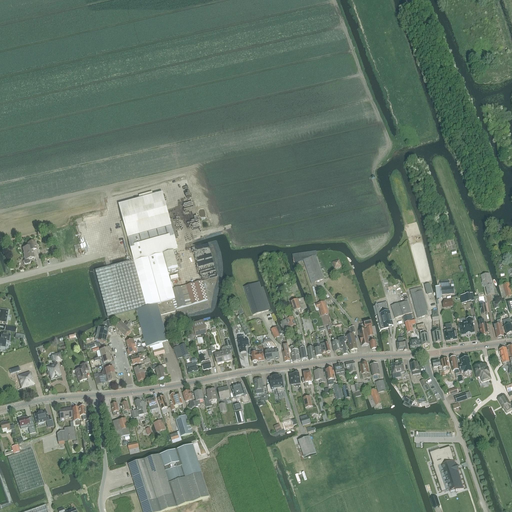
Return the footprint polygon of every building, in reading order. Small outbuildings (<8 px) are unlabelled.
[(162,193),(119,205),(123,221),(121,222),(130,257),(131,261),(134,260),(134,262),(163,254),(174,251),(178,250),(162,193)] [(24,261),(24,264),(26,264),(29,264),(29,263),(29,260),(29,259),(34,258),(32,250),(37,249),(34,241),(28,243),(29,247),(23,248),(25,255),(24,255),(25,260),(24,260),(24,261)] [(84,243),(73,246),(74,252),(86,249),(84,243)] [(174,251),(163,254),(168,270),(178,267),(174,251)] [(163,254),(134,262),(146,307),(147,307),(157,305),(172,300),(175,300),(173,289),(168,270),(163,254)] [(316,256),(307,259),(303,260),(311,284),(324,280),(316,256)] [(131,261),(95,271),(108,317),(136,310),(147,307),(146,307),(134,262),(134,260),(131,261)] [(84,278),(84,277),(84,276),(83,275),(83,274),(82,273),(81,272),(80,272),(78,271),(76,271),(75,272),(74,273),(73,274),(72,275),(72,276),(72,277),(72,278),(72,279),(72,280),(73,281),(74,282),(75,283),(76,283),(77,283),(79,283),(81,283),(82,282),(83,281),(83,280),(84,278)] [(486,287),(488,296),(494,294),(493,285),(492,286),(490,274),(481,276),(483,287),(486,287)] [(175,300),(172,300),(175,310),(207,300),(202,281),(173,289),(175,300)] [(449,281),(440,282),(442,295),(455,294),(454,287),(449,288),(449,281)] [(244,287),(253,316),(268,311),(259,282),(244,287)] [(509,283),(503,285),(506,297),(511,296),(509,283)] [(423,291),(411,294),(418,318),(428,316),(426,310),(428,310),(423,291)] [(472,302),(470,294),(464,295),(466,303),(472,302)] [(451,299),(442,299),(442,307),(453,307),(453,302),(451,302),(451,299)] [(172,300),(157,305),(160,315),(175,311),(175,310),(172,300)] [(294,312),(301,309),(298,300),(291,302),(294,312)] [(395,319),(403,316),(413,313),(409,301),(399,304),(391,306),(395,319)] [(319,308),(320,312),(321,316),(329,314),(327,309),(325,302),(320,303),(321,307),(319,308)] [(387,302),(380,304),(382,314),(389,312),(387,302)] [(147,307),(136,310),(146,347),(161,343),(167,341),(160,315),(157,305),(147,307)] [(390,312),(377,315),(381,330),(393,327),(390,312)] [(250,333),(241,315),(237,317),(246,336),(250,333)] [(293,317),(286,320),(289,328),(296,326),(293,317)] [(312,333),(306,317),(302,319),(304,325),(303,325),(306,335),(312,333)] [(468,319),(469,323),(467,323),(460,325),(462,335),(462,336),(463,336),(467,335),(470,334),(474,333),(475,333),(474,329),(472,322),(473,322),(473,318),(468,319)] [(511,328),(509,319),(503,321),(507,335),(511,333),(511,328)] [(482,321),(479,322),(480,327),(482,336),(484,336),(485,336),(486,335),(487,335),(487,334),(490,333),(488,325),(486,325),(485,320),(482,321)] [(501,337),(504,336),(500,321),(497,321),(498,325),(494,326),(497,338),(498,338),(501,338),(501,337)] [(116,328),(120,333),(129,324),(127,323),(124,325),(121,322),(116,328)] [(129,324),(120,333),(125,337),(131,332),(128,329),(130,326),(129,324)] [(205,326),(194,329),(196,336),(207,333),(205,326)] [(279,326),(271,330),(275,339),(280,336),(280,335),(282,334),(281,331),(279,326)] [(446,341),(446,342),(457,340),(455,330),(451,331),(451,327),(446,328),(446,332),(444,332),(446,341)] [(96,332),(96,334),(107,336),(109,330),(101,328),(100,332),(96,332)] [(433,333),(434,344),(442,343),(440,332),(439,329),(436,330),(436,333),(433,333)] [(360,338),(361,344),(362,344),(362,346),(365,346),(366,346),(368,346),(368,345),(369,345),(366,330),(366,331),(360,332),(359,331),(359,332),(360,338)] [(428,346),(429,345),(428,334),(424,335),(424,332),(420,332),(421,335),(422,346),(426,345),(426,346),(427,346),(428,346)] [(0,346),(6,348),(6,341),(9,342),(10,335),(1,334),(1,338),(0,337),(0,346)] [(107,336),(96,334),(95,336),(99,337),(98,341),(106,343),(107,336)] [(345,337),(346,341),(348,340),(350,351),(357,349),(354,334),(347,336),(347,337),(345,337)] [(244,336),(238,337),(238,340),(241,354),(246,353),(245,347),(250,347),(249,339),(245,340),(245,339),(244,336)] [(333,342),(332,343),(334,352),(341,351),(339,341),(336,342),(335,338),(332,339),(333,342)] [(345,343),(346,343),(345,338),(339,340),(343,355),(348,354),(345,343)] [(397,343),(398,351),(404,350),(404,351),(408,351),(406,342),(403,342),(402,338),(398,339),(398,343),(397,343)] [(126,342),(128,348),(136,346),(142,344),(141,343),(137,344),(137,343),(135,343),(134,340),(126,342)] [(410,342),(411,351),(421,349),(421,341),(410,342)] [(142,344),(136,346),(128,348),(129,350),(127,350),(129,356),(133,354),(132,353),(137,352),(136,349),(138,348),(138,347),(142,346),(142,344)] [(180,346),(183,357),(189,355),(185,344),(180,346)] [(329,344),(321,346),(321,348),(323,354),(326,353),(327,353),(328,353),(329,353),(330,352),(331,352),(329,344)] [(274,346),(271,347),(273,360),(275,360),(276,361),(278,360),(279,359),(278,350),(274,351),(274,346)] [(291,348),(293,362),(293,363),(300,361),(298,350),(294,350),(294,347),(291,348)] [(307,349),(309,361),(316,359),(313,347),(307,349)] [(100,350),(101,357),(109,355),(109,352),(109,351),(109,349),(108,349),(107,348),(100,350)] [(222,353),(224,362),(225,363),(232,361),(229,351),(228,351),(227,348),(221,350),(222,353)] [(256,363),(257,362),(264,361),(264,360),(263,352),(256,353),(256,348),(249,349),(249,355),(252,355),(252,356),(251,357),(252,358),(253,363),(254,363),(256,363)] [(499,350),(502,364),(503,364),(503,366),(507,365),(507,366),(509,369),(511,368),(509,362),(506,348),(499,350)] [(224,362),(222,353),(215,355),(217,364),(224,362)] [(54,365),(47,368),(48,373),(47,373),(48,376),(49,376),(51,380),(61,377),(57,364),(56,362),(61,361),(59,354),(53,356),(55,362),(53,363),(54,365)] [(142,354),(138,355),(136,356),(137,357),(131,359),(132,362),(131,363),(132,365),(133,365),(141,363),(140,361),(143,360),(142,358),(143,358),(142,354)] [(101,357),(94,359),(95,362),(98,360),(101,362),(102,366),(108,364),(107,362),(111,361),(109,355),(101,357)] [(200,356),(203,370),(212,368),(210,361),(205,362),(204,355),(200,356)] [(455,371),(455,374),(459,373),(456,357),(450,359),(453,371),(455,371)] [(462,366),(459,367),(461,373),(464,372),(464,374),(472,372),(469,358),(461,360),(462,366)] [(193,364),(186,365),(188,373),(198,371),(197,365),(197,363),(196,362),(197,361),(195,359),(192,359),(191,362),(193,364)] [(441,361),(443,368),(446,368),(446,370),(449,369),(449,367),(447,359),(441,361)] [(439,367),(439,371),(443,370),(442,367),(440,367),(439,361),(432,362),(434,368),(439,367)] [(348,374),(353,373),(354,376),(357,376),(356,372),(354,362),(346,364),(348,374)] [(360,365),(362,375),(363,380),(371,378),(370,373),(369,373),(367,363),(360,365)] [(392,365),(391,365),(393,375),(394,379),(401,377),(400,373),(405,373),(404,371),(403,364),(403,363),(402,363),(398,364),(398,363),(396,364),(392,365)] [(417,363),(411,364),(412,372),(413,375),(420,374),(420,371),(419,371),(417,363)] [(81,369),(75,371),(79,382),(88,379),(85,372),(89,371),(86,364),(80,366),(81,369)] [(343,364),(335,366),(336,375),(337,377),(345,376),(343,364)] [(378,379),(378,376),(380,375),(378,364),(370,366),(373,377),(373,380),(378,379)] [(488,370),(486,364),(481,366),(481,365),(474,367),(477,378),(481,377),(482,382),(490,379),(489,374),(488,369),(488,370)] [(157,366),(152,367),(153,370),(156,370),(158,380),(164,378),(163,374),(165,374),(163,367),(161,368),(161,365),(157,366)] [(113,368),(113,367),(103,369),(102,372),(101,372),(102,374),(99,374),(99,375),(99,376),(99,377),(114,374),(114,371),(114,370),(114,368),(113,368)] [(134,370),(136,376),(144,374),(144,373),(146,373),(146,370),(143,370),(142,367),(134,370)] [(326,370),(328,381),(335,379),(333,369),(326,370)] [(325,378),(324,378),(323,371),(314,372),(316,381),(320,380),(320,383),(325,383),(325,378)] [(30,372),(18,376),(22,389),(34,385),(32,376),(31,376),(30,372)] [(148,372),(144,374),(136,376),(138,382),(146,380),(150,379),(148,372)] [(312,380),(310,372),(310,373),(309,372),(307,372),(307,373),(304,373),(304,379),(302,379),(303,384),(304,383),(305,387),(309,387),(308,383),(312,382),(312,381),(313,381),(312,380)] [(290,381),(291,386),(296,385),(296,387),(300,386),(300,384),(299,374),(298,374),(298,373),(295,374),(295,375),(294,375),(290,376),(291,381),(290,381)] [(114,374),(99,377),(100,384),(108,382),(116,380),(114,374)] [(279,376),(276,377),(277,389),(278,392),(284,391),(282,377),(281,377),(279,377),(279,376)] [(271,386),(267,386),(268,392),(272,392),(272,390),(277,389),(276,377),(272,378),(270,378),(270,379),(271,386)] [(262,379),(254,381),(256,395),(267,393),(266,387),(263,387),(262,379)] [(375,383),(378,393),(386,391),(383,381),(375,383)] [(333,386),(336,400),(343,399),(340,384),(333,386)] [(355,393),(356,397),(361,396),(360,392),(364,391),(363,384),(351,386),(353,393),(355,393)] [(242,386),(232,389),(235,399),(242,397),(247,396),(245,391),(244,392),(242,386)] [(342,387),(345,400),(350,398),(347,386),(342,387)] [(218,391),(220,400),(230,398),(228,388),(223,388),(224,389),(218,391)] [(207,391),(209,400),(205,401),(207,408),(212,407),(211,401),(217,400),(215,389),(209,390),(209,391),(207,391)] [(376,389),(370,392),(376,406),(382,404),(376,389)] [(183,394),(186,402),(189,402),(190,404),(189,406),(189,408),(190,409),(192,409),(193,408),(194,408),(194,407),(195,407),(195,405),(194,403),(194,401),(193,400),(190,391),(183,394)] [(195,405),(195,407),(196,407),(198,407),(198,405),(200,405),(200,401),(203,400),(202,391),(195,393),(196,401),(194,401),(194,403),(195,405)] [(171,396),(173,404),(174,407),(183,404),(179,394),(175,395),(174,395),(174,394),(171,395),(171,396)] [(466,394),(455,398),(457,403),(468,400),(466,394)] [(504,396),(498,400),(504,409),(507,413),(511,410),(509,406),(510,405),(504,396)] [(159,399),(158,399),(162,410),(168,408),(164,397),(162,398),(161,397),(159,398),(159,399)] [(303,398),(306,409),(312,407),(310,397),(303,398)] [(405,402),(412,406),(414,401),(407,397),(405,402)] [(151,398),(146,400),(147,403),(148,403),(150,407),(151,408),(153,407),(153,406),(154,405),(156,409),(158,408),(155,398),(151,400),(151,398)] [(140,401),(135,402),(137,411),(136,411),(137,418),(139,417),(139,416),(144,414),(143,412),(147,411),(146,408),(147,408),(146,403),(145,403),(144,402),(141,403),(140,401)] [(240,404),(233,406),(235,413),(242,411),(240,404)] [(67,409),(67,410),(59,411),(60,419),(72,417),(71,409),(67,409)] [(46,422),(48,428),(54,427),(52,420),(49,421),(46,412),(42,413),(42,412),(38,413),(39,414),(34,415),(36,424),(46,422)] [(175,419),(176,420),(181,437),(192,434),(187,415),(175,419)] [(309,417),(301,420),(303,426),(311,424),(309,417)] [(23,418),(18,419),(21,430),(28,428),(30,435),(35,433),(33,423),(29,424),(27,418),(23,419),(23,418)] [(113,422),(118,439),(130,435),(125,419),(113,422)] [(156,422),(160,432),(165,430),(162,420),(156,422)] [(0,423),(0,424),(0,425),(2,430),(7,429),(8,430),(10,430),(10,431),(12,430),(13,435),(16,434),(15,429),(14,429),(13,426),(9,427),(8,422),(4,423),(3,422),(0,423),(0,424),(0,423)] [(58,443),(73,440),(76,440),(74,427),(64,428),(64,431),(60,432),(57,435),(58,443)] [(177,432),(170,435),(172,441),(179,438),(177,432)] [(298,441),(304,458),(316,454),(310,437),(298,441)] [(129,464),(143,511),(160,511),(209,497),(193,444),(129,464)] [(440,449),(429,453),(433,465),(442,493),(449,490),(450,492),(455,490),(456,492),(464,489),(461,480),(458,471),(459,470),(459,469),(457,470),(456,467),(458,466),(457,465),(456,466),(454,461),(454,462),(453,457),(450,447),(440,450),(440,449)] [(7,457),(20,494),(44,486),(32,449),(7,457)] [(431,499),(434,508),(439,506),(436,497),(431,499)]
